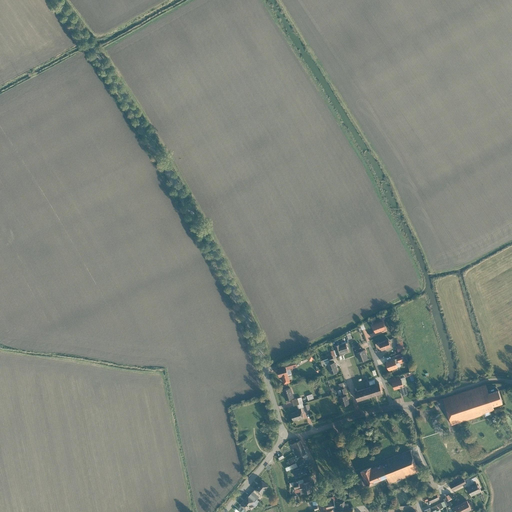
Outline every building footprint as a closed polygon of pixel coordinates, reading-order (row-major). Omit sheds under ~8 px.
[(383,321),(373,324),(376,332),(386,328),(383,321)] [(388,339),(379,342),(382,350),(391,346),(388,339)] [(402,341),(396,343),(398,351),(405,349),(402,341)] [(339,344),(335,345),(338,355),(342,354),(342,353),(349,351),(346,342),(339,344)] [(364,350),(357,353),(360,361),(367,358),(364,350)] [(395,359),(386,362),(389,370),(398,366),(396,363),(395,359)] [(335,361),(327,364),(331,373),(338,370),(335,361)] [(280,368),(277,369),(279,376),(282,375),(284,383),(290,381),(287,369),(286,366),(280,368)] [(396,381),(392,382),(394,389),(400,387),(402,395),(407,393),(405,386),(403,386),(401,379),(400,376),(395,378),(396,381)] [(370,386),(366,388),(367,391),(368,390),(370,397),(377,394),(378,397),(382,395),(382,393),(379,382),(370,385),(370,386)] [(486,384),(443,400),(452,425),(495,410),(493,407),(503,403),(499,391),(489,394),(486,384)] [(343,385),(339,387),(339,389),(341,389),(342,394),(341,394),(342,396),(347,395),(346,393),(343,385)] [(291,387),(283,390),(286,400),(294,397),(291,387)] [(366,388),(354,392),(357,401),(370,397),(368,390),(367,391),(366,388)] [(342,396),(340,397),(342,405),(349,403),(347,395),(342,396)] [(302,397),(291,400),(293,406),(304,402),(302,397)] [(295,412),(291,413),(293,420),(297,419),(297,420),(304,417),(301,408),(295,410),(295,412)] [(300,440),(292,444),(295,451),(295,450),(303,446),(300,440)] [(295,451),(294,451),(297,457),(306,453),(303,446),(295,450),(295,451)] [(417,470),(408,450),(382,461),(383,464),(374,467),(373,465),(361,470),(368,485),(389,475),(392,481),(417,470)] [(293,457),(286,460),(290,468),(297,465),(293,457)] [(297,469),(294,470),(296,477),(299,476),(310,473),(308,466),(304,467),(303,464),(300,465),(301,468),(297,469)] [(464,475),(449,482),(453,489),(467,482),(464,475)] [(270,486),(263,480),(256,489),(262,495),(270,486)] [(310,481),(302,483),(303,487),(304,492),(312,491),(310,481)] [(470,486),(468,487),(471,495),(480,490),(476,482),(470,484),(470,486)] [(262,498),(254,491),(241,504),(249,511),(262,498)] [(428,496),(429,499),(430,501),(430,502),(439,498),(436,492),(428,496)] [(328,503),(323,504),(324,511),(331,510),(330,507),(335,506),(334,502),(334,499),(333,498),(327,499),(328,503)] [(346,500),(340,501),(341,511),(355,511),(356,511),(355,506),(346,507),(346,500)] [(467,500),(460,504),(463,511),(465,511),(471,509),(467,500)]
